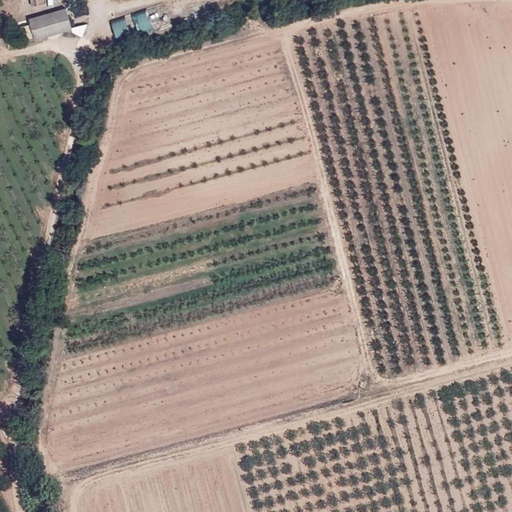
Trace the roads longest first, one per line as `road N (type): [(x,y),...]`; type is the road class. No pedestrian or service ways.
road 1 (track): [(399,0),(119,77),(48,422),(47,454),(66,470),(356,392),(372,380)]
road 2 (track): [(511,352),(419,378),(372,380),(285,26)]
road 3 (track): [(78,511),(89,481),(114,471),(477,371)]
